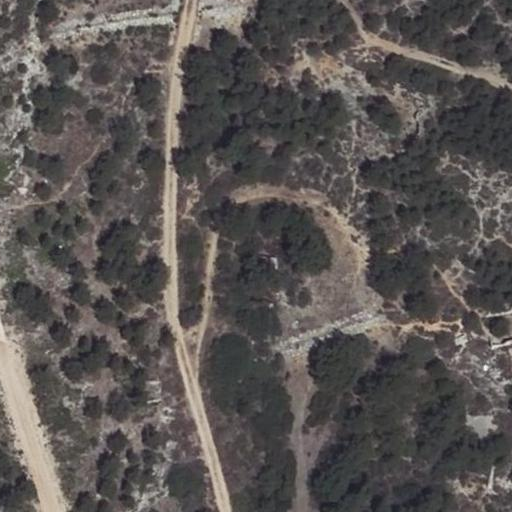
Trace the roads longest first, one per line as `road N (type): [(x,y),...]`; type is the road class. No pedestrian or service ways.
road 1 (track): [(220,511),(174,330),(168,259),(189,0)]
road 2 (track): [(341,0),(360,41),(384,56),(511,92)]
road 3 (track): [(47,511),(0,343)]
